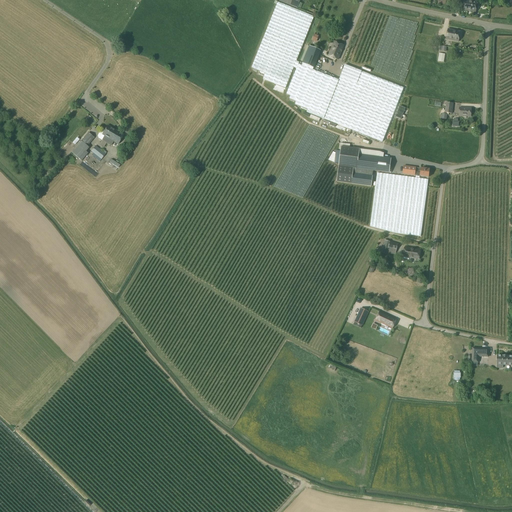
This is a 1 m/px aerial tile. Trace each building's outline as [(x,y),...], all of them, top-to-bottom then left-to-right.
[(464,0),(463,10),(476,12),(478,2),(467,0),(464,0)] [(299,64),(299,63),(296,61),(314,17),(278,2),(251,68),(266,73),(263,79),(285,88),(294,67),(296,68),(298,64),(299,64)] [(448,29),(446,39),(459,42),(461,32),(448,29)] [(335,41),(328,56),(338,60),(344,45),(335,41)] [(309,46),(302,63),(314,68),(321,51),(309,46)] [(437,61),(444,62),(445,54),(439,53),(437,61)] [(314,68),(302,63),(301,65),(299,64),(298,64),(296,68),(286,94),(290,96),(289,99),(296,101),(294,104),(308,110),(306,112),(324,119),(340,125),(383,142),(404,88),(345,65),(339,80),(313,70),(314,68)] [(446,102),(445,113),(452,114),(453,103),(446,102)] [(396,118),(402,120),(406,109),(400,106),(396,118)] [(459,108),(459,116),(471,117),(471,108),(459,108)] [(98,138),(111,146),(113,142),(118,145),(124,135),(107,126),(102,135),(99,133),(98,136),(98,138)] [(88,132),(81,141),(87,146),(95,138),(88,132)] [(95,147),(91,152),(101,159),(105,154),(95,147)] [(341,147),(336,182),(371,187),(373,171),(389,173),(391,159),(359,155),(360,149),(341,147)] [(404,166),(403,174),(415,175),(420,176),(429,177),(430,169),(421,168),(421,169),(416,168),(404,166)] [(377,173),(370,226),(395,233),(420,236),(428,180),(377,173)] [(388,250),(390,242),(385,241),(381,253),(387,255),(387,253),(388,250)] [(388,250),(396,252),(398,245),(390,242),(388,250)] [(403,257),(419,260),(420,250),(412,248),(405,247),(403,257)] [(369,312),(361,308),(354,322),(362,326),(369,312)] [(376,321),(393,329),(397,319),(380,312),(376,321)] [(472,362),(478,362),(478,356),(488,357),(489,349),(473,348),(472,362)] [(503,365),(511,365),(511,356),(508,356),(502,356),(497,356),(497,368),(503,368),(503,365)] [(336,368),(328,365),(326,370),(334,373),(336,368)]
